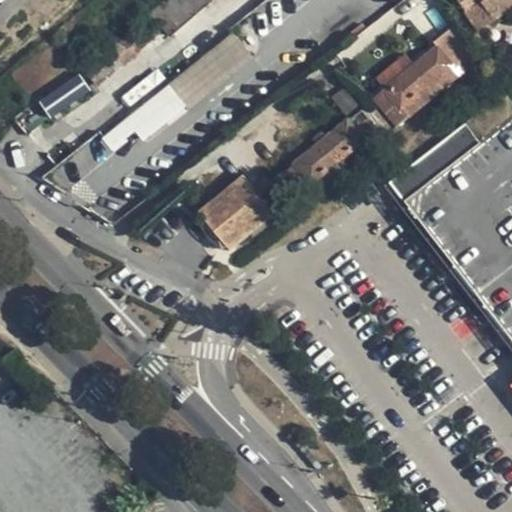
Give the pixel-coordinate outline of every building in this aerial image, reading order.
[(212,0),(166,0),(151,13),(169,37),(212,0)] [(480,0),(482,0),(493,14),(496,18),(511,7),(511,0),(459,0),(467,10),(480,0)] [(476,25),(493,14),(482,0),(480,0),(467,10),(476,25)] [(398,126),(478,60),(452,24),(432,41),(436,48),(375,98),(398,126)] [(141,50),(125,30),(51,90),(67,111),(141,50)] [(248,57),(229,33),(169,81),(188,105),(248,57)] [(494,130),(479,142),(405,200),(511,338),(511,92),(510,90),(480,112),(494,130)] [(362,140),(370,150),(385,137),(361,110),(286,172),(300,190),(320,174),(340,157),(362,140)] [(465,123),(479,142),(494,130),(480,112),(465,123)] [(347,165),(340,157),(320,174),(327,182),(347,165)] [(263,176),(252,185),(275,213),(280,218),(293,207),(275,185),(271,185),(263,176)] [(246,177),(202,216),(231,250),(275,213),(252,185),(246,177)]
